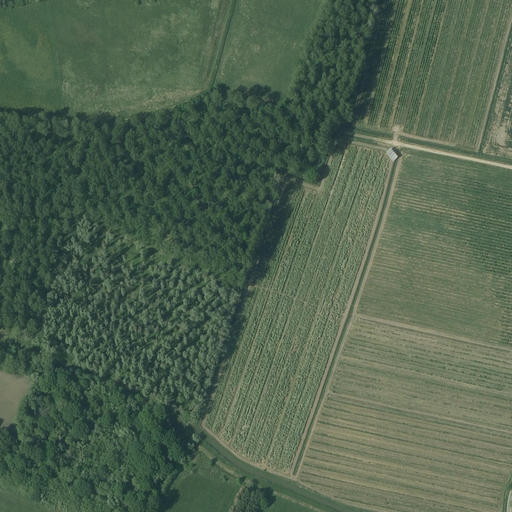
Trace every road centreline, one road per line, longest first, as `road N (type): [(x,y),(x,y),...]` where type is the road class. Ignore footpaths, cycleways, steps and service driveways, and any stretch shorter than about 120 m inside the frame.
road 1 (track): [(394,143),(385,151),(335,139),(318,187),(285,178),(202,426),(252,466),(389,511)]
road 2 (track): [(394,143),(315,129),(213,90)]
road 3 (track): [(511,168),(394,143)]
